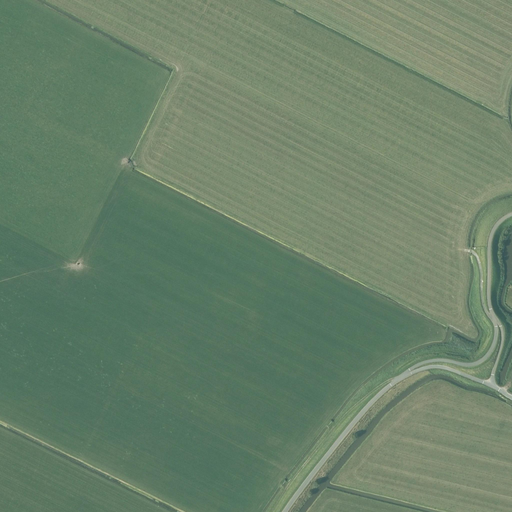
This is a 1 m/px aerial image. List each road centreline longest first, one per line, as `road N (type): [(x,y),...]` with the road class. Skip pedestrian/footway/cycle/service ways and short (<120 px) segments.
road 1 (track): [(395,381),(343,417),(271,511)]
road 2 (tertiary): [(284,511),(353,421),(395,381)]
road 3 (unclassified): [(395,381),(427,361),(479,361),(494,342),(493,316)]
